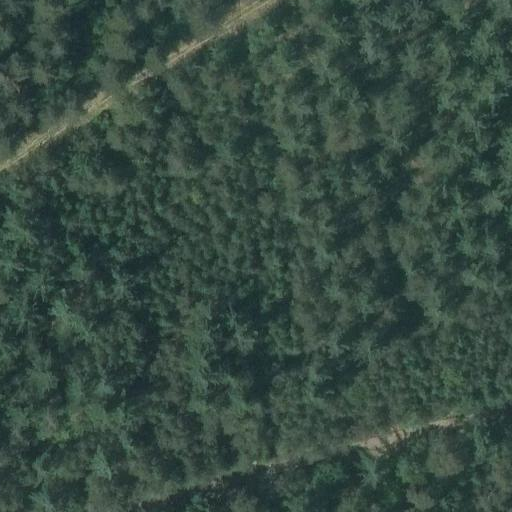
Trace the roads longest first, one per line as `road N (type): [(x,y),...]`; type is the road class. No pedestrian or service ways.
road 1 (unknown): [(273,466),(242,14)]
road 2 (track): [(98,511),(511,408)]
